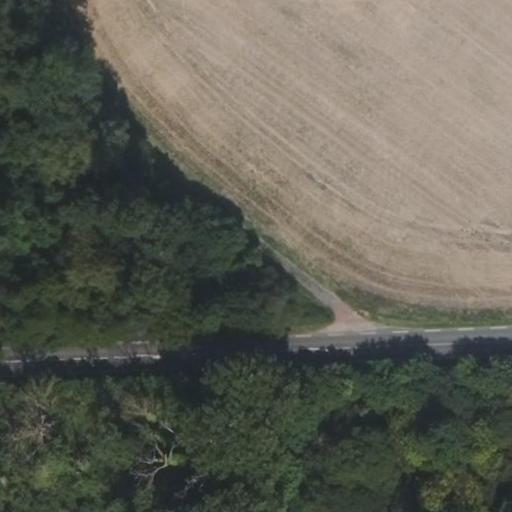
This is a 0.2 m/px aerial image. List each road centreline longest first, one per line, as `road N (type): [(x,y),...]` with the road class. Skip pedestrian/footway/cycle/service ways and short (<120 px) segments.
road 1 (primary): [(0,365),(511,344)]
road 2 (track): [(51,0),(87,67),(164,156),(256,247),(385,349)]
